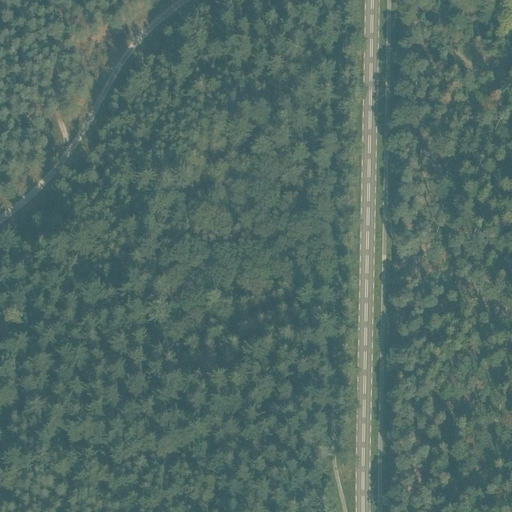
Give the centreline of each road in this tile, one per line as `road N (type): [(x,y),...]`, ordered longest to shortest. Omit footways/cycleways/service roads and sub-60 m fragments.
road 1 (primary): [(366,511),(373,0)]
road 2 (track): [(72,151),(144,30),(183,0)]
road 3 (track): [(72,151),(51,107),(59,0)]
